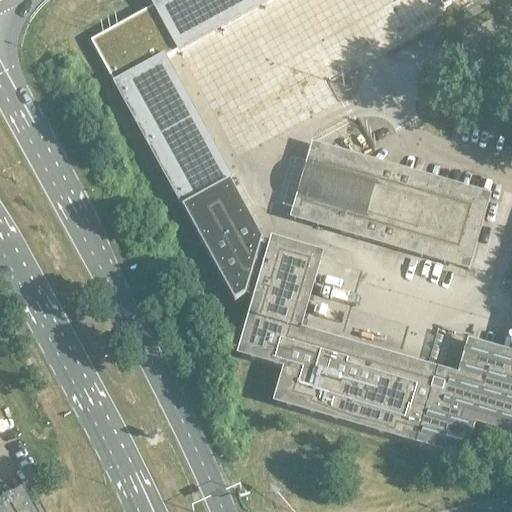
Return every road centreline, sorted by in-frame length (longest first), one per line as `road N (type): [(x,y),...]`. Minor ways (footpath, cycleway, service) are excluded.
road 1 (secondary): [(222,511),(158,375),(0,86)]
road 2 (secondary): [(0,241),(144,511)]
road 3 (unclassified): [(511,174),(412,143),(397,104),(401,90),(511,27)]
